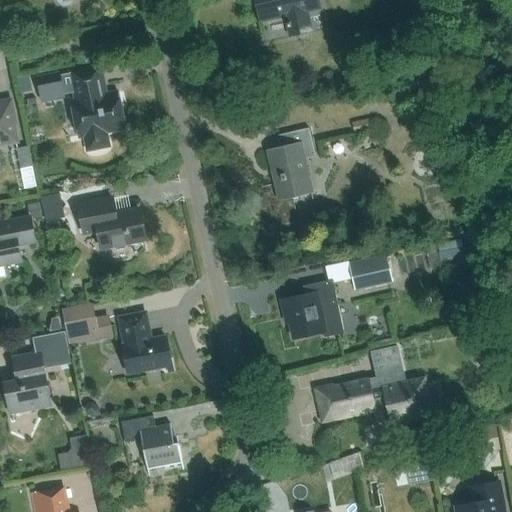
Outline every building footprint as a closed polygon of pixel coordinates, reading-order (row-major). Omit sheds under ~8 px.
[(256,0),(261,20),(285,15),(290,35),(311,30),(307,10),(320,7),(318,0),(256,0)] [(511,26),(511,10),(499,14),(503,29),(511,26)] [(60,72),(37,77),(42,102),(43,102),(43,100),(63,96),(64,98),(65,97),(64,94),(73,93),(75,92),(77,101),(74,101),(77,120),(81,119),(84,134),(80,135),(80,136),(86,135),(88,145),(96,146),(100,145),(107,141),(105,131),(108,131),(124,128),(120,107),(122,107),(119,92),(106,95),(104,85),(101,69),(102,69),(102,67),(71,73),(60,75),(60,72)] [(0,143),(17,141),(14,124),(15,124),(11,100),(0,101),(0,143)] [(352,122),(354,133),(370,130),(368,120),(352,122)] [(266,150),(278,201),(315,192),(307,158),(316,156),(310,128),(278,135),(280,146),(266,150)] [(29,146),(17,149),(21,168),(33,166),(29,146)] [(449,152),(444,149),(438,150),(434,156),(436,164),(442,167),(448,166),(451,160),(449,152)] [(58,194),(42,197),(47,222),(63,219),(58,194)] [(113,246),(117,249),(125,248),(128,243),(144,240),(146,250),(147,250),(139,208),(115,213),(112,197),(79,204),(85,233),(98,231),(102,248),(113,246)] [(41,210),(39,199),(27,202),(29,213),(41,210)] [(0,276),(5,276),(3,264),(21,260),(18,245),(35,242),(30,216),(0,222),(0,223),(2,234),(0,234),(0,276)] [(62,234),(59,222),(46,225),(49,237),(62,234)] [(465,254),(461,238),(436,244),(440,260),(465,254)] [(387,255),(350,263),(356,290),(393,281),(387,255)] [(284,314),(288,313),(294,339),(323,332),(324,337),(344,333),(332,279),(303,286),(305,294),(281,299),(284,314)] [(90,329),(85,306),(63,310),(67,334),(90,329)] [(127,344),(123,345),(128,373),(170,365),(171,369),(168,369),(168,370),(172,370),(166,337),(150,340),(148,329),(149,328),(146,312),(120,317),(123,333),(124,333),(127,344)] [(52,319),(50,331),(62,329),(59,317),(52,319)] [(17,380),(5,382),(12,421),(13,421),(12,413),(51,406),(42,361),(70,356),(65,331),(34,337),(37,353),(13,357),(17,380)] [(511,331),(503,333),(505,347),(511,345),(511,331)] [(321,400),(318,401),(320,410),(323,409),(325,422),(388,408),(392,425),(436,416),(434,406),(431,406),(425,377),(400,383),(398,374),(403,373),(398,346),(372,352),(377,377),(377,379),(381,378),(383,387),(371,390),(369,379),(334,386),(333,384),(318,388),(321,400)] [(100,407),(93,402),(88,403),(85,407),(86,412),(92,417),(97,417),(100,412),(100,407)] [(165,469),(182,466),(183,470),(184,469),(179,442),(174,443),(171,425),(156,428),(154,415),(121,422),(125,442),(142,439),(149,476),(150,476),(148,467),(164,464),(165,469)] [(501,450),(496,424),(467,430),(471,455),(501,450)] [(70,455),(73,468),(91,465),(87,448),(74,451),(70,455)] [(346,458),(351,474),(364,470),(359,453),(346,458)] [(430,458),(404,463),(408,485),(434,480),(430,458)] [(455,505),(456,511),(505,511),(499,481),(470,486),(473,502),(455,505)] [(68,511),(64,488),(33,494),(36,511),(68,511)]
